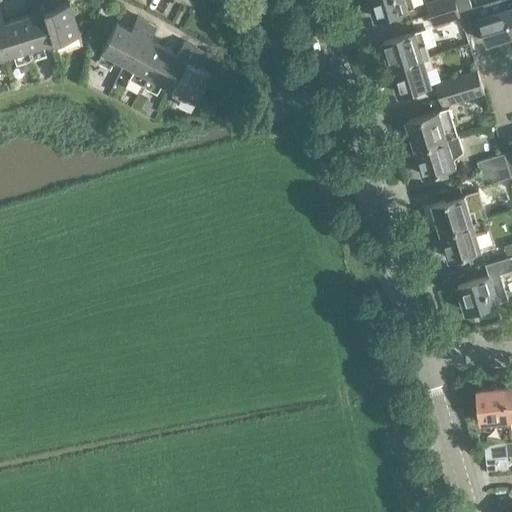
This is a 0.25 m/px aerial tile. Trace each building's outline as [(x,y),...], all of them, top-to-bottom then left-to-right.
[(53,40),(40,0),(29,0),(33,12),(18,17),(31,58),(46,54),(42,44),(53,40)] [(40,0),(53,40),(64,37),(67,47),(82,42),(70,1),(54,6),(52,0),(40,0)] [(371,0),(377,18),(415,6),(413,0),(371,0)] [(431,12),(456,4),(454,0),(431,0),(428,1),(431,12)] [(458,0),(465,21),(480,16),(488,42),(511,34),(511,26),(506,8),(503,0),(494,0),(484,3),(483,0),(472,3),(470,0),(458,0)] [(511,0),(503,0),(506,8),(511,26),(511,0)] [(456,4),(431,12),(435,24),(460,17),(456,4)] [(31,58),(18,17),(4,21),(0,10),(0,46),(3,56),(14,53),(17,62),(31,58)] [(124,63),(147,21),(137,16),(130,29),(116,21),(96,59),(110,67),(115,58),(124,63)] [(143,84),(163,46),(149,39),(156,26),(147,21),(124,63),(135,68),(130,77),(143,84)] [(392,67),(424,56),(424,57),(430,55),(422,28),(384,41),(392,67)] [(171,87),(194,45),(184,40),(177,53),(163,46),(143,84),(156,91),(161,82),(171,87)] [(194,45),(171,87),(181,93),(176,102),(190,109),(211,71),(196,63),(203,50),(194,45)] [(424,56),(392,67),(400,93),(432,83),(424,57),(424,56)] [(482,81),(478,69),(437,81),(441,94),(482,81)] [(482,81),(441,94),(444,104),(485,92),(482,81)] [(416,147),(459,134),(450,106),(407,120),(408,123),(406,124),(410,136),(412,136),(416,147)] [(459,134),(416,147),(419,158),(417,159),(421,171),(423,171),(424,174),(457,164),(455,156),(464,148),(459,134)] [(482,173),(509,164),(506,152),(478,161),(482,173)] [(511,171),(509,164),(482,173),(486,184),(511,175),(511,171)] [(442,230),(484,218),(484,217),(487,216),(479,189),(470,192),(433,203),(434,207),(432,207),(436,220),(439,220),(442,230)] [(483,248),(478,231),(487,228),(484,218),(442,230),(446,242),(443,242),(447,255),(449,255),(451,258),(483,248)] [(467,311),(500,301),(491,274),(459,284),(467,311)] [(510,417),(506,384),(478,387),(481,420),(510,417)] [(507,454),(506,441),(486,443),(487,456),(507,454)] [(507,454),(487,456),(488,469),(509,467),(507,454)]
